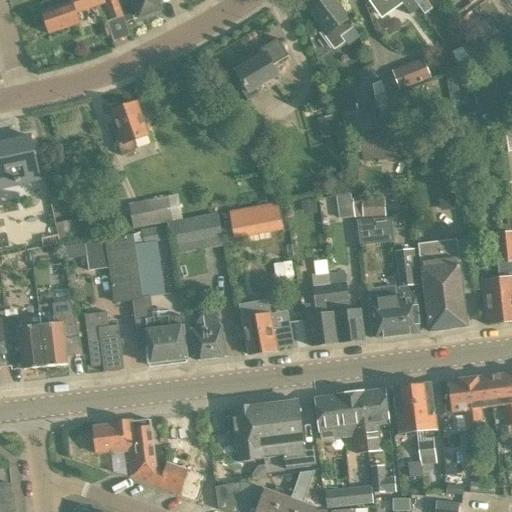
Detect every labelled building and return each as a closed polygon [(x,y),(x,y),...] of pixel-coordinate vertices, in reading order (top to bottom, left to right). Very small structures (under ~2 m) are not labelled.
[(77,13),(101,5),(99,0),(78,0),(43,12),(50,34),(81,23),(77,13)] [(117,0),(102,0),(110,22),(124,17),(117,0)] [(131,0),(133,3),(121,7),(126,23),(161,11),(157,0),(131,0)] [(344,42),(340,36),(353,27),(348,20),(333,0),(316,0),(306,7),(318,22),(316,23),(325,36),(334,49),(344,42)] [(410,16),(419,9),(417,5),(413,0),(408,0),(402,5),(410,16)] [(413,0),(417,5),(419,9),(424,15),(432,9),(426,0),(413,0)] [(498,33),(496,30),(488,18),(474,27),(479,34),(477,36),(491,57),(507,46),(498,33)] [(461,47),(473,63),(486,55),(474,38),(461,47)] [(261,50),(264,55),(256,59),(253,54),(237,63),(240,69),(236,71),(242,82),(238,85),(247,102),(259,94),(256,89),(277,77),(271,67),(289,57),(279,39),(261,50)] [(423,59),(392,72),(400,91),(431,78),(423,59)] [(377,109),(381,129),(383,129),(387,99),(381,81),(371,85),(377,109)] [(137,103),(112,112),(117,127),(113,129),(122,156),(136,151),(133,141),(148,136),(137,103)] [(344,134),(352,133),(381,129),(377,109),(356,112),(341,114),(344,134)] [(336,115),(317,120),(321,139),(341,135),(336,115)] [(406,158),(406,153),(403,133),(381,136),(381,129),(352,133),(355,153),(361,152),(362,164),(406,158)] [(417,131),(403,133),(406,153),(420,152),(417,131)] [(0,206),(2,206),(0,197),(0,188),(39,180),(30,137),(0,143),(0,206)] [(461,209),(457,179),(437,181),(440,211),(461,209)] [(350,194),(336,196),(339,219),(353,217),(350,194)] [(129,205),(133,229),(180,220),(176,195),(129,205)] [(385,198),(352,199),(354,217),(385,216),(385,198)] [(499,279),(482,281),(487,325),(511,321),(511,240),(508,208),(496,210),(499,233),(496,234),(499,261),(497,261),(499,279)] [(247,235),(243,212),(229,214),(234,238),(247,235)] [(55,224),(57,235),(58,235),(60,244),(87,239),(87,236),(126,228),(124,217),(111,219),(111,217),(82,223),(81,219),(55,224)] [(390,219),(356,220),(360,246),(393,242),(390,219)] [(203,240),(199,220),(179,224),(183,244),(203,240)] [(142,231),(144,244),(169,240),(166,227),(142,231)] [(58,235),(57,235),(25,241),(27,251),(60,244),(58,235)] [(105,246),(109,273),(114,304),(133,302),(139,350),(146,349),(148,363),(150,362),(150,365),(183,361),(183,358),(185,358),(181,327),(179,327),(178,317),(167,318),(152,320),(149,299),(141,301),(133,242),(133,240),(133,235),(104,239),(105,246)] [(455,241),(442,243),(419,246),(422,270),(430,332),(447,327),(449,322),(453,322),(456,326),(467,327),(455,241)] [(92,275),(109,273),(105,246),(88,248),(92,275)] [(400,287),(393,288),(398,336),(422,333),(412,250),(395,252),(400,287)] [(346,272),(329,274),(337,343),(364,340),(361,311),(351,312),(346,272)] [(337,343),(329,274),(311,276),(316,316),(308,317),(311,347),(337,343)] [(68,365),(67,358),(65,339),(79,337),(71,302),(68,285),(58,286),(59,288),(52,304),(54,325),(41,326),(46,368),(68,365)] [(398,336),(393,288),(367,291),(373,339),(398,336)] [(255,304),(258,317),(242,320),(248,355),(277,351),(277,348),(293,346),(289,323),(272,326),(271,315),(270,315),(268,302),(255,304)] [(103,366),(104,373),(124,370),(118,325),(109,326),(107,312),(84,315),(91,368),(103,366)] [(192,330),(196,361),(226,357),(222,327),(220,327),(219,312),(202,314),(204,329),(192,330)] [(18,316),(6,318),(5,318),(8,342),(8,346),(21,344),(24,370),(46,368),(41,326),(19,329),(18,316)] [(511,411),(507,375),(488,377),(491,408),(502,406),(505,427),(511,426),(511,411)] [(488,377),(468,380),(474,431),(484,430),(481,409),(491,408),(488,377)] [(474,431),(468,380),(448,382),(452,413),(463,411),(466,432),(474,431)] [(430,383),(411,386),(416,432),(436,430),(430,383)] [(416,432),(411,386),(392,388),(398,435),(416,432)] [(385,390),(362,393),(369,453),(382,452),(379,426),(389,425),(385,390)] [(342,416),(344,439),(353,438),(355,455),(369,453),(362,393),(335,396),(337,417),(342,416)] [(334,440),(344,439),(342,416),(337,417),(335,396),(315,399),(319,433),(333,432),(334,440)] [(262,406),(269,458),(283,457),(285,470),(317,466),(315,446),(304,447),(298,401),(262,406)] [(237,462),(269,458),(262,406),(231,409),(237,462)] [(131,421),(138,480),(158,487),(163,473),(156,470),(150,420),(132,422),(132,421),(131,421)] [(131,478),(138,480),(131,421),(112,424),(112,425),(94,427),(97,454),(112,452),(112,455),(128,453),(131,478)] [(434,441),(419,442),(421,466),(437,464),(434,441)] [(448,463),(460,463),(459,444),(448,444),(448,463)] [(74,457),(91,463),(95,451),(78,445),(74,457)] [(408,462),(409,477),(422,476),(420,461),(408,462)] [(167,463),(158,489),(180,497),(180,496),(189,470),(167,463)] [(370,467),(373,494),(396,492),(394,477),(386,478),(384,466),(370,467)] [(189,470),(180,496),(199,502),(208,474),(189,467),(189,470)] [(300,474),(290,500),(289,500),(284,511),(314,511),(315,509),(302,504),(314,472),(300,474)] [(218,510),(224,511),(239,511),(240,483),(215,487),(218,510)] [(470,493),(482,495),(483,485),(471,483),(470,493)] [(0,511),(14,511),(12,484),(0,485),(0,511)] [(463,486),(446,484),(445,495),(463,496),(463,486)] [(483,485),(482,495),(494,496),(495,486),(483,485)] [(371,486),(350,488),(352,506),(373,504),(371,486)] [(352,506),(350,488),(331,491),(333,508),(352,506)] [(257,511),(284,511),(289,500),(265,491),(257,511)] [(410,511),(410,499),(393,499),(392,511),(410,511)] [(436,501),(434,511),(458,511),(459,504),(436,501)]
